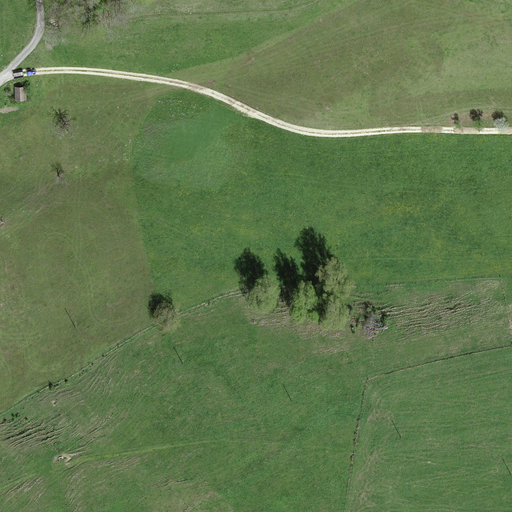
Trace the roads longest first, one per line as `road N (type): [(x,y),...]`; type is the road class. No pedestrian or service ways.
road 1 (track): [(2,77),(63,70),(155,80),(315,133),(511,131)]
road 2 (track): [(38,33),(311,0)]
